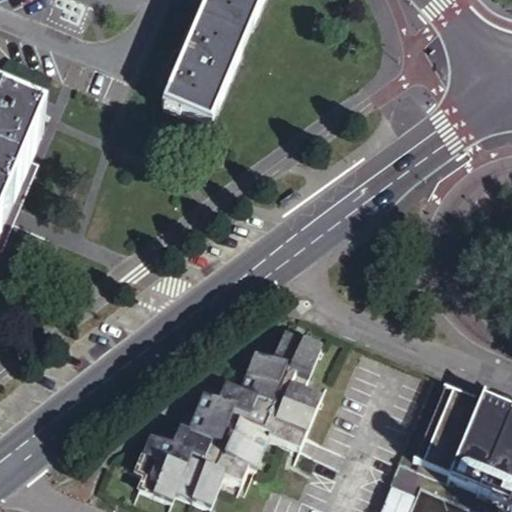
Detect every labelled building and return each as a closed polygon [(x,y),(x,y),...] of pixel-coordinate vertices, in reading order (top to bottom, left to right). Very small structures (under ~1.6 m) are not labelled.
[(168,105),(216,125),(269,0),(211,0),(188,56),(180,53),(173,68),(181,72),(168,105)] [(0,242),(11,215),(43,135),(36,132),(42,118),(0,101),(0,242)] [(283,427),(313,441),(330,405),(312,396),(329,348),(292,336),(282,367),(261,358),(249,393),(243,411),(226,403),(212,396),(194,432),(187,428),(178,446),(156,436),(139,472),(148,476),(143,488),(175,505),(180,495),(213,511),(228,481),(244,488),(253,471),(260,475),(275,444),(283,427)] [(243,411),(249,393),(232,382),(226,403),(243,411)] [(450,478),(481,404),(452,392),(424,459),(428,460),(425,468),(450,478)] [(481,404),(450,478),(511,504),(511,410),(483,399),(481,404)] [(275,444),(303,450),(313,441),(283,427),(275,444)]
